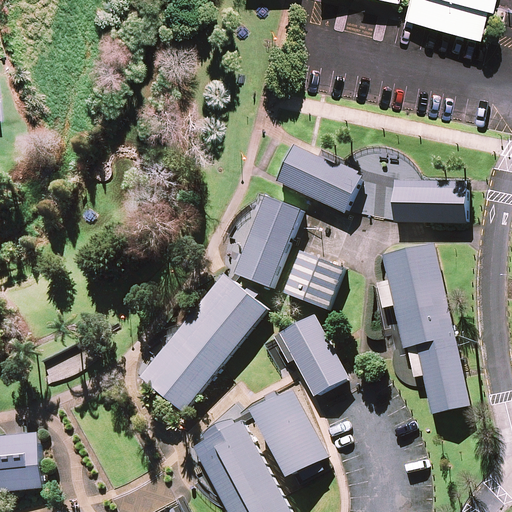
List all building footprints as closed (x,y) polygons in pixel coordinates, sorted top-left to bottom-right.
[(391,0),(396,1),(396,0),(411,0),(407,19),(480,38),(490,10),(492,0),(391,0)] [(5,62),(0,62),(0,97),(9,96),(5,62)] [(370,179),(301,147),(283,184),(352,215),(370,179)] [(472,183),(400,182),(398,226),(473,226),(472,183)] [(308,215),(274,201),(245,278),(279,291),(308,215)] [(461,342),(441,249),(389,260),(408,353),(412,352),(461,342)] [(350,274),(308,257),(293,295),(335,312),(350,274)] [(232,277),(192,324),(235,359),(273,311),(232,277)] [(356,381),(323,317),(284,341),(321,398),(356,381)] [(235,359),(192,324),(146,378),(190,415),(235,359)] [(475,411),(461,342),(412,352),(418,381),(428,379),(436,419),(475,411)] [(336,459),(299,393),(262,417),(300,480),(336,459)] [(199,450),(222,494),(275,467),(252,422),(199,450)] [(42,434),(0,439),(0,442),(4,496),(48,491),(42,434)] [(297,511),(275,467),(222,494),(231,511),(297,511)]
